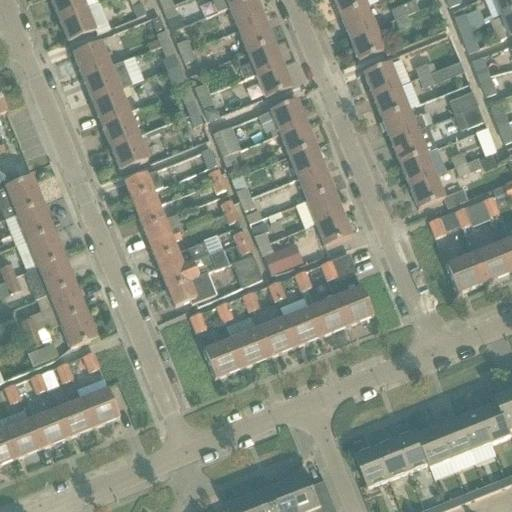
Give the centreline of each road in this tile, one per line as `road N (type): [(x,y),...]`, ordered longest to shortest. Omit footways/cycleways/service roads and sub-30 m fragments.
road 1 (residential): [(185,453),(13,33)]
road 2 (residential): [(432,357),(289,0)]
road 3 (residential): [(47,511),(185,453)]
road 4 (residential): [(306,405),(432,357)]
road 5 (residential): [(185,453),(306,405)]
